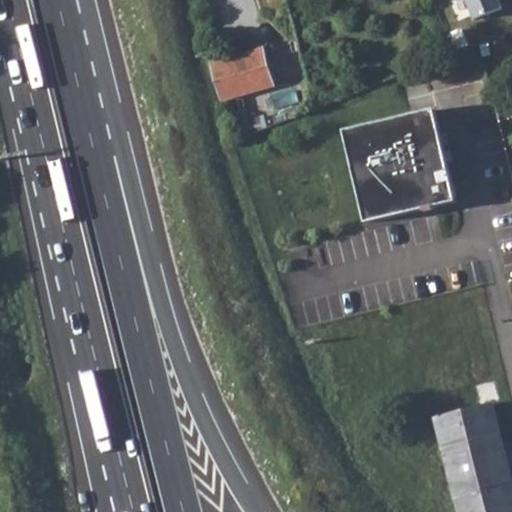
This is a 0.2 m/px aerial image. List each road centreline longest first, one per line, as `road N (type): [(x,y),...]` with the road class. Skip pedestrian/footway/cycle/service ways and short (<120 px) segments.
road 1 (motorway): [(9,0),(133,511)]
road 2 (motorway): [(256,511),(187,377),(107,89),(76,75)]
road 3 (motorway): [(184,511),(76,75)]
